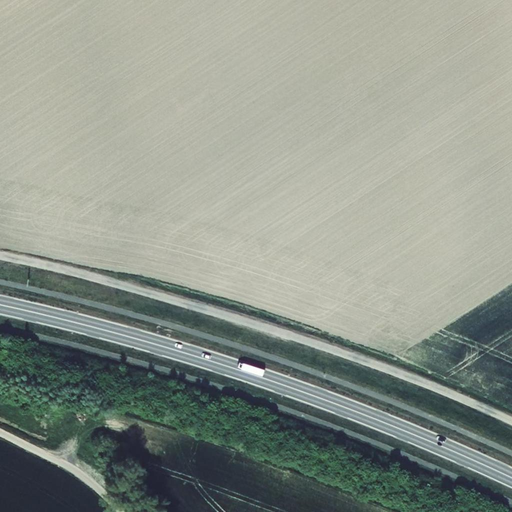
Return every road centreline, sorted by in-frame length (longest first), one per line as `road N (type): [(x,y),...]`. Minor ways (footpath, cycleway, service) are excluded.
road 1 (primary): [(0,304),(285,385),(511,477)]
road 2 (track): [(0,257),(272,327),(511,422)]
